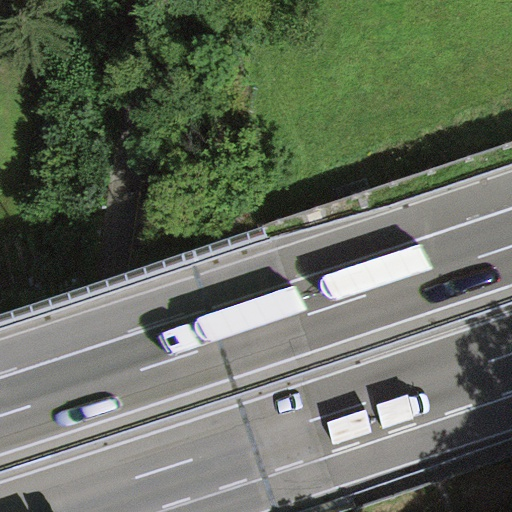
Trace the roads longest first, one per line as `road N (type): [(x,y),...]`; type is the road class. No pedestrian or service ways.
road 1 (motorway): [(511,246),(0,415)]
road 2 (residential): [(74,511),(146,0)]
road 3 (motorway): [(30,511),(511,352)]
road 4 (motorway): [(209,511),(511,413)]
